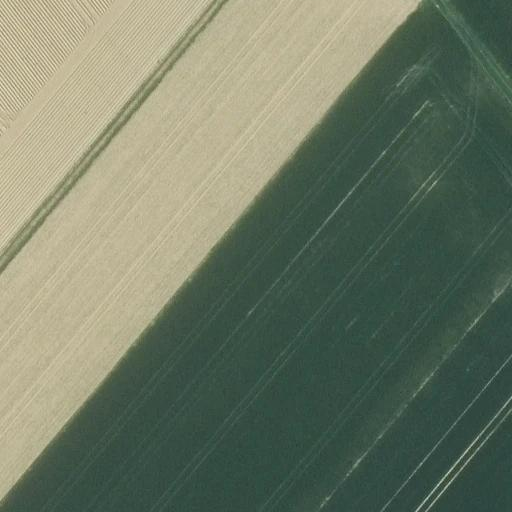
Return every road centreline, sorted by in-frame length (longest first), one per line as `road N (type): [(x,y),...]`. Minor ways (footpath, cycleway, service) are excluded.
road 1 (track): [(0,264),(221,0)]
road 2 (track): [(511,103),(431,0)]
